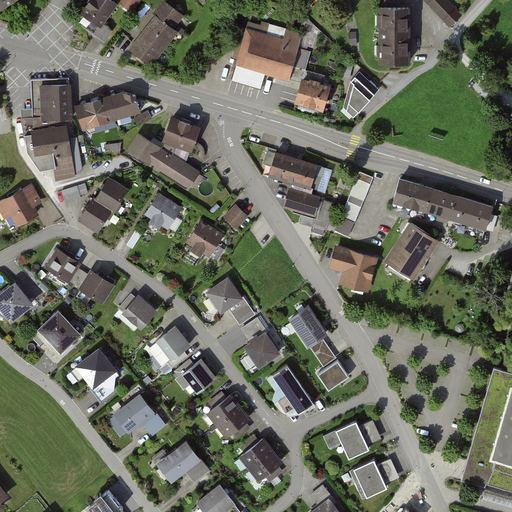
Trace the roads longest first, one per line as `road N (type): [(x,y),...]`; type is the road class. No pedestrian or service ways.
road 1 (residential): [(285,435),(172,297),(79,236),(54,233),(0,258)]
road 2 (residential): [(238,110),(232,129),(244,164),(385,388)]
road 3 (tertiary): [(238,110),(511,194)]
road 4 (tertiary): [(20,46),(238,110)]
road 5 (residential): [(152,511),(65,401),(0,345)]
road 6 (residential): [(391,95),(430,65),(487,0)]
